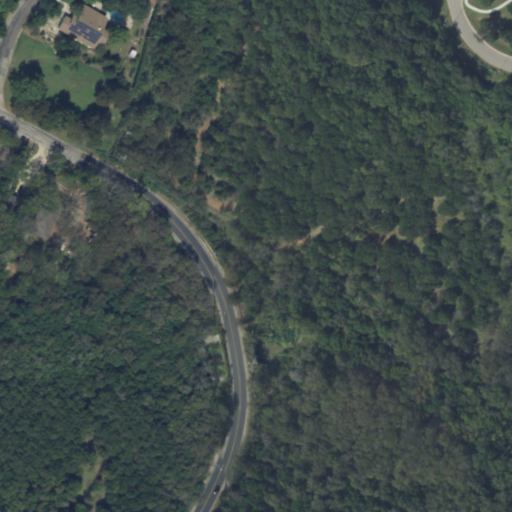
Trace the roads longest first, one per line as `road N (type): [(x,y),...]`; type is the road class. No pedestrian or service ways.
road 1 (tertiary): [(0,111),(142,192),(208,271),(226,322)]
road 2 (tertiary): [(226,322),(234,398),(219,459),(191,511)]
